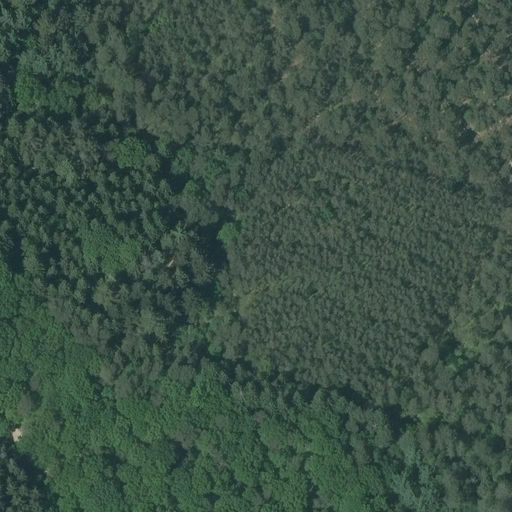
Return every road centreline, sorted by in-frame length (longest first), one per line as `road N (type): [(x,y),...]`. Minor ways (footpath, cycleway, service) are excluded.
road 1 (track): [(251,378),(0,293)]
road 2 (track): [(48,472),(75,445),(125,445),(179,466),(200,503),(235,511)]
